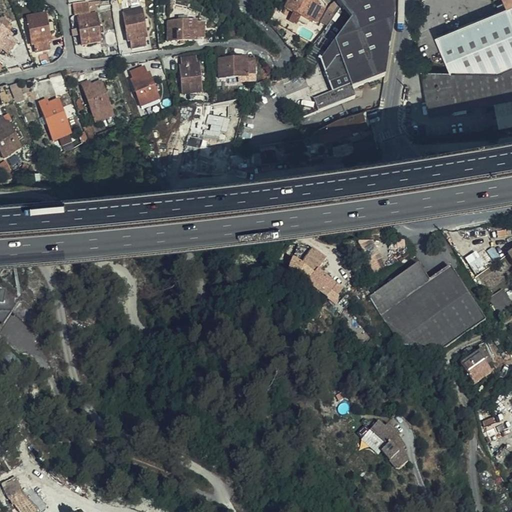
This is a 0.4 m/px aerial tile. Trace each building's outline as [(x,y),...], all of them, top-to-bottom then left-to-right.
[(293,13),(301,17),(310,21),(311,19),(317,23),(324,11),(318,7),(319,5),(309,0),(290,0),(285,8),(293,13)] [(340,0),(336,3),(340,8),(351,21),(320,61),(331,93),(310,101),(315,114),(355,99),(351,90),(384,77),(394,22),(393,0),(340,0)] [(511,0),(507,0),(510,7),(438,36),(453,72),(502,74),(511,69),(511,0)] [(73,5),(75,17),(90,15),(88,4),(73,5)] [(146,39),(142,11),(123,15),(128,42),(131,42),(132,50),(146,48),(145,39),(146,39)] [(297,24),(301,17),(293,13),(290,20),(297,24)] [(50,42),(45,16),(27,19),(32,45),(34,45),(36,53),(49,50),(48,42),(50,42)] [(101,44),(96,16),(78,19),(82,46),(101,44)] [(5,31),(9,25),(2,20),(0,21),(0,51),(1,52),(2,50),(8,55),(17,44),(11,39),(12,37),(5,31)] [(294,26),(287,21),(283,27),(291,31),(294,26)] [(203,40),(204,27),(196,26),(196,24),(169,24),(168,42),(196,43),(196,40),(203,40)] [(202,94),(198,58),(181,59),(182,67),(180,67),(182,95),(202,94)] [(254,76),(254,62),(246,62),(246,60),(219,61),(219,79),(247,79),(246,76),(254,76)] [(147,76),(144,68),(131,72),(134,80),(131,81),(141,107),(159,100),(149,75),(147,76)] [(453,72),(422,71),(431,116),(511,101),(511,69),(502,74),(453,72)] [(72,81),(70,75),(67,73),(61,73),(64,82),(72,81)] [(254,83),(254,76),(246,76),(247,79),(219,79),(219,85),(254,83)] [(90,86),(89,82),(82,85),(96,123),(113,116),(101,83),(90,86)] [(8,88),(7,85),(0,86),(0,98),(2,104),(14,102),(8,88)] [(19,85),(8,88),(14,102),(24,100),(19,85)] [(48,104),(47,101),(39,103),(54,141),(71,134),(59,101),(48,104)] [(315,114),(310,101),(296,106),(301,118),(315,114)] [(301,118),(296,106),(290,108),(295,121),(301,118)] [(337,121),(322,128),(329,140),(371,125),(366,111),(337,121)] [(8,115),(2,118),(6,126),(9,124),(12,123),(8,115)] [(6,126),(2,118),(0,119),(0,149),(4,157),(21,148),(9,124),(6,126)] [(208,133),(227,133),(227,118),(208,118),(208,133)] [(87,141),(95,138),(91,127),(83,130),(87,141)] [(319,130),(323,142),(329,140),(322,128),(319,130)] [(306,139),(311,155),(327,153),(323,142),(319,130),(306,139)] [(129,157),(124,138),(108,142),(114,161),(129,157)] [(348,148),(350,157),(364,156),(378,150),(375,141),(348,148)] [(39,157),(43,166),(51,162),(46,153),(39,157)] [(14,177),(12,171),(7,159),(0,162),(0,165),(7,179),(14,177)] [(25,167),(12,171),(14,177),(27,174),(25,167)] [(327,259),(312,249),(301,265),(314,274),(317,271),(318,272),(327,259)] [(314,274),(301,265),(295,261),(293,264),(294,264),(290,274),(293,276),(306,284),(310,279),(314,282),(320,274),(318,272),(317,271),(314,274)] [(381,317),(402,346),(445,349),(485,322),(449,268),(429,281),(417,265),(369,298),(381,317)] [(328,298),(336,286),(320,274),(314,282),(310,279),(306,284),(328,298)] [(352,276),(352,277),(347,281),(353,289),(359,285),(352,276)] [(343,290),(338,287),(336,286),(328,298),(335,304),(338,302),(339,294),(343,290)] [(501,316),(511,308),(511,305),(508,300),(501,291),(489,299),(501,316)] [(461,364),(474,356),(468,346),(455,355),(461,364)] [(480,352),(474,356),(461,364),(475,384),(491,373),(485,363),(486,362),(480,352)] [(370,430),(380,439),(387,446),(382,451),(396,469),(400,469),(407,463),(403,451),(405,449),(398,438),(399,437),(388,426),(385,428),(378,422),(370,430)] [(387,446),(380,439),(372,448),(379,454),(382,451),(387,446)] [(19,511),(36,511),(37,511),(19,474),(5,480),(19,511)] [(504,495),(495,480),(487,485),(496,500),(504,495)]
